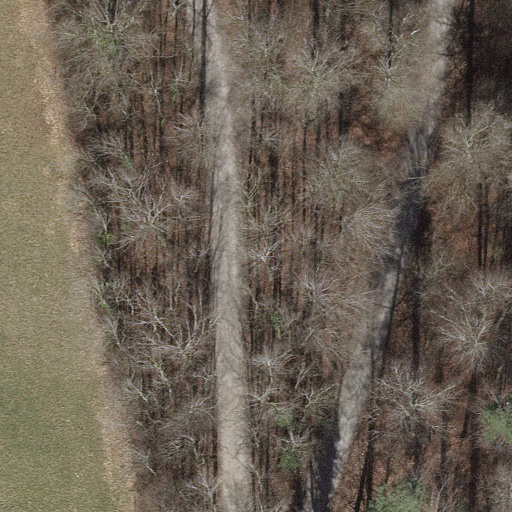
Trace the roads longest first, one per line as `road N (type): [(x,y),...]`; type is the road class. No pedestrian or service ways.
road 1 (track): [(314,511),(339,451),(435,115),(442,0)]
road 2 (track): [(191,0),(233,341),(235,511)]
